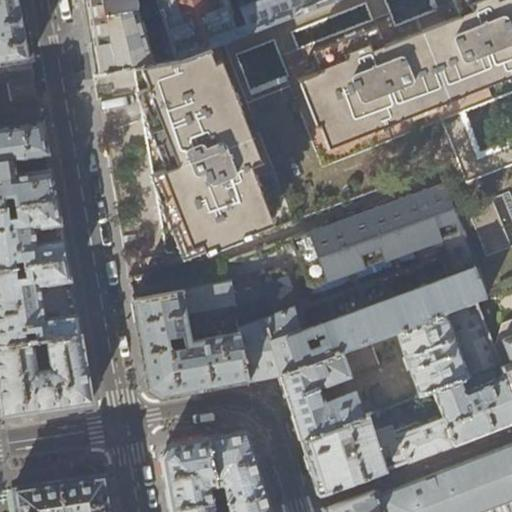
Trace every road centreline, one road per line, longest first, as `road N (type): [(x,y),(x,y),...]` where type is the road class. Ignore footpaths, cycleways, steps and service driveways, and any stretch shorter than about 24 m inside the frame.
road 1 (residential): [(48,0),(124,424)]
road 2 (residential): [(297,511),(273,428),(247,401),(204,401),(124,424)]
road 3 (residential): [(124,424),(0,443)]
